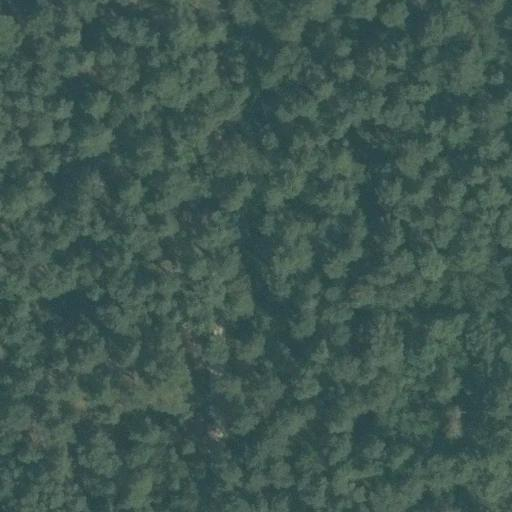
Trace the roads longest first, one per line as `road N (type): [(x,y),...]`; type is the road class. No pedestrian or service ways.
road 1 (track): [(221,0),(220,511)]
road 2 (track): [(220,397),(0,437)]
